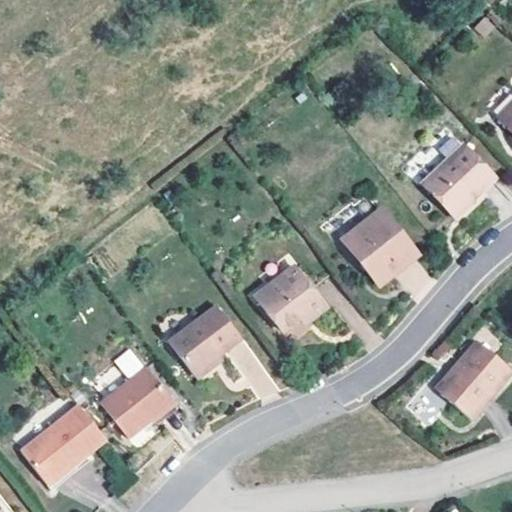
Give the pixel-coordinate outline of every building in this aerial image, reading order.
[(511,100),(496,116),(511,132),(511,100)] [(496,182),(462,147),(421,185),(450,215),(468,200),(472,204),(496,182)] [(380,214),(335,249),(365,287),(410,252),(380,214)] [(257,304),(280,332),(294,322),(302,316),(307,323),(321,313),(290,271),(270,285),(275,293),(257,304)] [(270,285),(252,298),(257,304),(275,293),(270,285)] [(169,344),(192,376),(213,360),(239,340),(215,308),(169,344)] [(294,322),(299,329),(307,323),(302,316),(294,322)] [(470,370),(444,395),(471,421),(511,380),(511,371),(480,340),(461,360),(470,370)] [(130,387),(148,373),(136,356),(117,370),(130,387)] [(199,385),(221,369),(213,360),(192,376),(199,385)] [(435,387),(444,395),(470,370),(461,360),(435,387)] [(130,441),(175,407),(148,373),(130,387),(103,407),(130,441)] [(39,484),(63,467),(66,472),(74,466),(105,443),(77,407),(16,455),(39,484)] [(63,467),(39,484),(49,498),(80,476),(74,466),(66,472),(63,467)]
